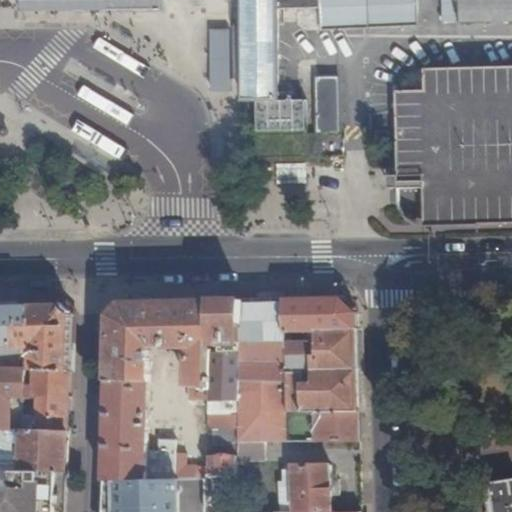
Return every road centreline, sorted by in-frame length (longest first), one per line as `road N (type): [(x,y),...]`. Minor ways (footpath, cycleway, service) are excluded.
road 1 (residential): [(83,511),(89,260)]
road 2 (residential): [(382,262),(388,511)]
road 3 (tertiary): [(382,262),(182,258)]
road 4 (tertiary): [(511,257),(382,262)]
